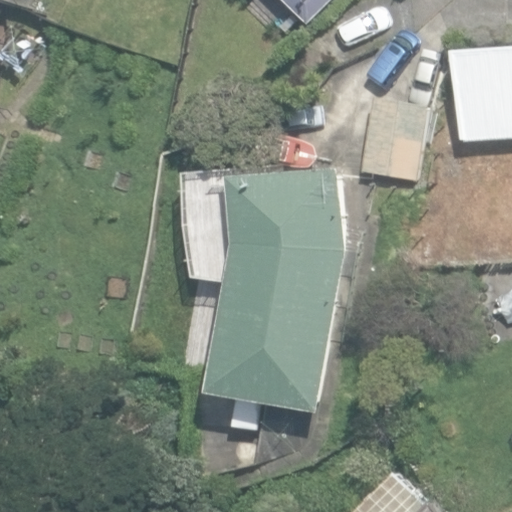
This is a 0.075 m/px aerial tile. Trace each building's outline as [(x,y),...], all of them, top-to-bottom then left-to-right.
[(310,0),(325,0),(360,36),(396,0),(308,0),(309,1),(310,0)] [(0,197),(49,81),(0,60),(0,197)] [(423,182),(475,191),(487,117),(436,109),(423,182)] [(238,390),(345,413),(375,250),(369,168),(258,174),(265,241),(238,390)] [(362,511),(430,511),(438,504),(437,502),(403,470),(362,511)] [(448,511),(441,502),(431,511),(448,511)]
